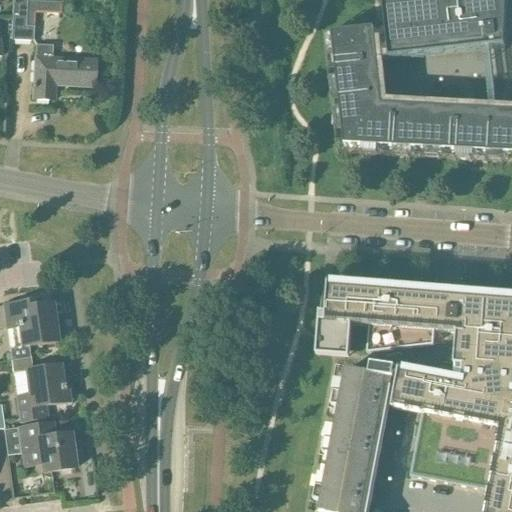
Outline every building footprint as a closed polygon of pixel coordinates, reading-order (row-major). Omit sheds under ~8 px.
[(27,0),(12,0),(10,41),(33,43),(35,13),(61,15),(61,4),(28,2),(27,0)] [(423,53),(483,46),(483,52),(506,50),(508,0),(473,0),(385,10),(391,63),(424,59),(423,53)] [(511,156),(511,114),(384,108),(383,107),(375,31),(333,36),(345,148),(511,156)] [(53,48),(35,47),(33,102),(55,103),(55,88),(95,89),(96,62),(53,61),(53,48)] [(322,292),(320,324),(317,358),(350,360),(353,327),(370,328),(368,355),(434,347),(435,333),(460,335),(456,381),(400,370),(400,373),(396,372),(395,377),(399,378),(393,410),(423,416),(411,478),(489,493),(485,511),(511,511),(511,298),(329,284),(328,297),(323,296),(324,292),(322,292)] [(39,303),(4,308),(7,330),(8,332),(18,330),(20,348),(10,350),(12,362),(31,360),(29,347),(58,343),(53,306),(40,308),(39,303)] [(31,360),(12,362),(13,373),(32,371),(31,360)] [(372,366),(371,372),(370,376),(347,371),(320,511),(363,511),(388,381),(394,382),(395,377),(396,372),(396,371),(372,366)] [(66,405),(61,367),(25,373),(29,397),(16,399),(20,424),(48,420),(46,407),(66,405)] [(44,426),(20,429),(24,454),(26,469),(43,467),(44,475),(50,474),(75,470),(70,437),(56,439),(54,424),(44,426)]
